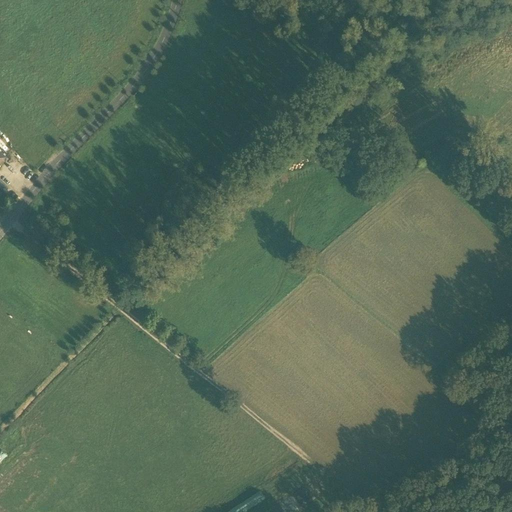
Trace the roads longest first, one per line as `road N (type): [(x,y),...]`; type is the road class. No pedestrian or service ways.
road 1 (track): [(8,221),(368,508)]
road 2 (tertiary): [(0,233),(127,92),(176,0)]
road 3 (track): [(362,511),(511,425)]
